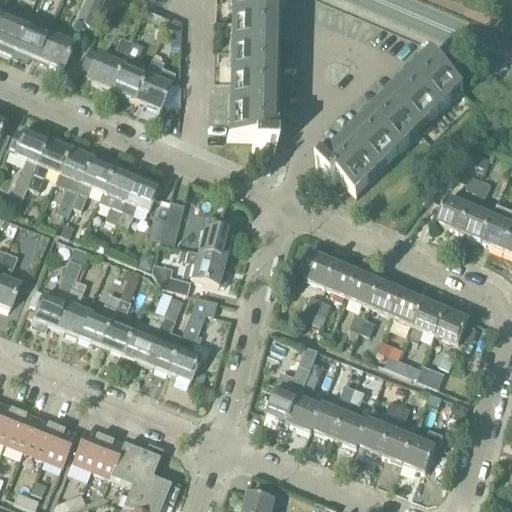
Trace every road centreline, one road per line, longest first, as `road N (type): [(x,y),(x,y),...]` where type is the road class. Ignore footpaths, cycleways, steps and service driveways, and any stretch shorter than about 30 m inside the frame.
road 1 (residential): [(459,511),(505,343),(504,308),(494,295),(284,211)]
road 2 (residential): [(284,211),(0,89)]
road 3 (residential): [(218,447),(284,211)]
road 4 (residential): [(218,447),(0,360)]
road 5 (residential): [(385,511),(218,447)]
road 6 (residential): [(308,141),(312,36),(373,65)]
road 7 (secondary): [(511,57),(379,0)]
